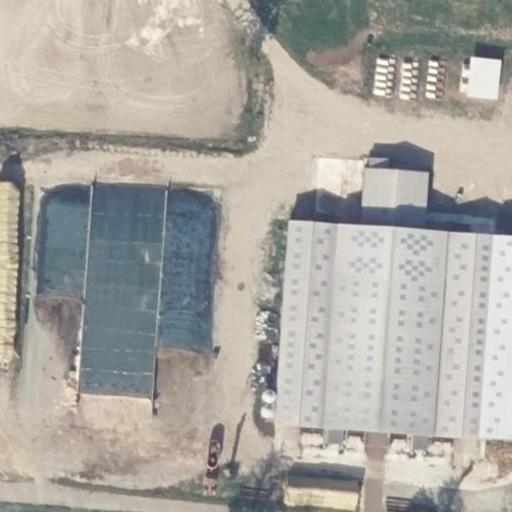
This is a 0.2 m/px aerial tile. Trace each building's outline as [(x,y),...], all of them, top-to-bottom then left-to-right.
[(511,0),(365,0),(361,44),(426,51),(429,19),(479,25),(479,27),(511,30),(511,0)] [(465,96),(497,99),(501,58),(469,56),(465,96)] [(82,298),(76,394),(152,399),(155,346),(200,349),(214,344),(157,340),(158,322),(196,309),(199,309),(201,267),(194,247),(181,251),(167,250),(155,216),(135,223),(141,240),(124,239),(125,220),(111,219),(93,225),(86,205),(45,202),(39,296),(82,298)] [(428,289),(280,278),(268,428),(415,440),(428,289)] [(357,510),(359,481),(286,475),(283,504),(357,510)]
